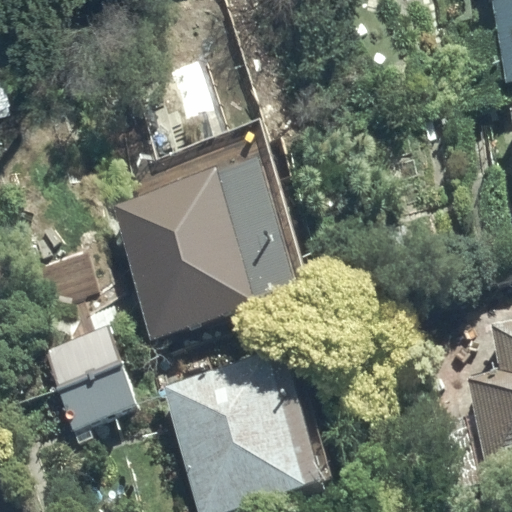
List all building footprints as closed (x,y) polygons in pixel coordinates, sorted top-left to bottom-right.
[(511,0),(496,0),(500,30),(454,36),(460,83),(511,76),(511,0)] [(195,176),(118,204),(161,340),(327,289),(278,129),(189,157),(195,176)] [(122,323),(48,349),(77,431),(151,404),(122,323)] [(511,327),(502,331),(511,365),(477,375),(487,408),(428,424),(445,488),(511,469),(511,327)] [(303,347),(171,386),(207,511),(249,511),(343,484),(303,347)]
